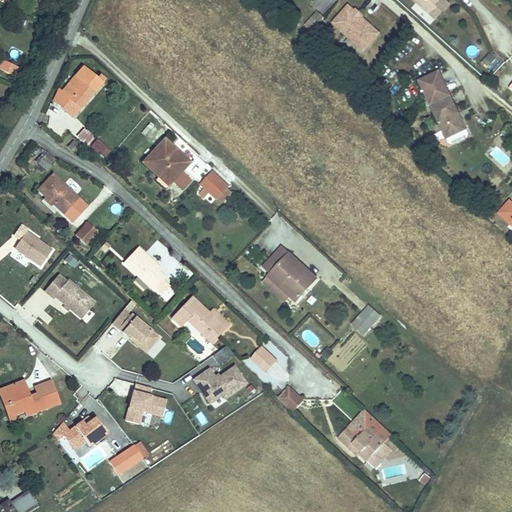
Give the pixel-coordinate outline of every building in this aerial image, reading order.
[(416,0),(432,14),(443,0),(416,0)] [(449,4),(444,0),(443,0),(432,14),(437,18),(449,4)] [(356,14),(349,8),(333,26),(358,48),(364,42),(370,47),(380,36),(362,20),(358,20),(356,18),(356,14)] [(364,18),(358,12),(356,14),(356,18),(358,20),(362,20),(364,18)] [(319,14),(306,28),(313,34),(325,20),(319,14)] [(364,42),(358,48),(364,53),(370,47),(364,42)] [(471,45),(469,54),(478,56),(479,47),(471,45)] [(494,53),(481,62),(488,71),(501,62),(494,53)] [(9,64),(5,73),(18,79),(22,70),(9,64)] [(61,90),(55,103),(57,105),(56,107),(64,114),(74,103),(83,112),(108,82),(104,79),(101,83),(86,69),(66,94),(61,90)] [(468,140),(460,123),(457,124),(456,120),(458,119),(438,74),(418,84),(446,144),(448,149),(452,150),(466,144),(468,140)] [(71,152),(77,146),(74,143),(68,149),(71,152)] [(188,168),(163,146),(142,168),(158,182),(155,185),(164,194),(188,168)] [(48,157),(40,168),(48,174),(56,163),(48,157)] [(208,179),(201,187),(207,191),(219,202),(225,194),(208,179)] [(51,183),(37,197),(66,224),(80,209),(51,183)] [(207,191),(201,187),(195,194),(201,198),(207,191)] [(95,227),(82,240),(91,249),(104,235),(95,227)] [(23,232),(13,253),(42,267),(52,247),(23,232)] [(292,293),(289,297),(296,302),(317,280),(282,248),(264,267),(272,275),(292,293)] [(140,250),(127,263),(155,291),(156,289),(165,281),(166,279),(159,273),(161,270),(140,250)] [(78,263),(71,257),(66,262),(74,269),(78,263)] [(268,278),(289,297),(292,293),(272,275),(268,278)] [(60,278),(47,295),(55,302),(57,300),(82,320),(95,304),(70,284),(69,285),(60,278)] [(162,295),(170,286),(165,281),(156,289),(162,295)] [(195,297),(174,318),(184,328),(190,322),(213,345),(227,330),(212,315),(195,297)] [(122,308),(126,314),(135,308),(131,302),(122,308)] [(352,324),(359,331),(369,320),(374,324),(380,317),(369,306),(352,324)] [(160,339),(133,316),(131,318),(124,312),(114,325),(128,337),(129,335),(133,337),(131,340),(140,347),(145,342),(153,348),(160,339)] [(230,327),(215,312),(212,315),(227,330),(230,327)] [(369,320),(359,331),(363,334),(374,324),(369,320)] [(148,354),(153,348),(145,342),(140,347),(148,354)] [(220,365),(233,355),(225,346),(212,356),(220,365)] [(262,348),(252,359),(267,373),(277,363),(262,348)] [(224,398),(246,383),(235,367),(219,378),(218,375),(215,378),(209,370),(194,380),(200,388),(202,387),(204,390),(202,391),(210,403),(222,395),(224,398)] [(34,402),(32,397),(26,381),(6,389),(16,416),(27,412),(29,417),(62,404),(56,388),(48,391),(49,396),(34,402)] [(164,418),(168,402),(151,397),(153,389),(137,385),(135,393),(137,394),(135,398),(134,398),(127,422),(141,426),(144,413),(164,418)] [(13,423),(29,417),(27,412),(16,416),(6,389),(0,391),(13,423)] [(302,402),(290,390),(281,400),(293,412),(302,402)] [(34,402),(49,396),(48,391),(32,397),(34,402)] [(200,412),(195,416),(202,426),(207,422),(200,412)] [(355,433),(370,417),(365,412),(350,429),(355,433)] [(91,417),(85,422),(88,426),(94,421),(91,417)] [(385,445),(393,437),(370,417),(355,433),(350,429),(349,428),(338,441),(353,454),(360,446),(366,451),(361,457),(376,470),(393,452),(385,445)] [(109,434),(98,418),(94,421),(88,426),(85,422),(72,431),(65,422),(54,434),(59,441),(65,436),(69,442),(75,438),(81,445),(87,441),(91,447),(109,434)] [(81,445),(75,438),(69,442),(75,449),(81,445)] [(149,455),(141,443),(136,446),(144,458),(149,455)] [(136,446),(111,462),(111,463),(119,474),(119,475),(144,458),(136,446)] [(361,457),(366,451),(360,446),(353,454),(359,459),(361,457)] [(119,474),(111,463),(102,469),(109,481),(119,474)] [(0,509),(0,510),(0,511),(15,511),(6,499),(0,503),(0,509)]
